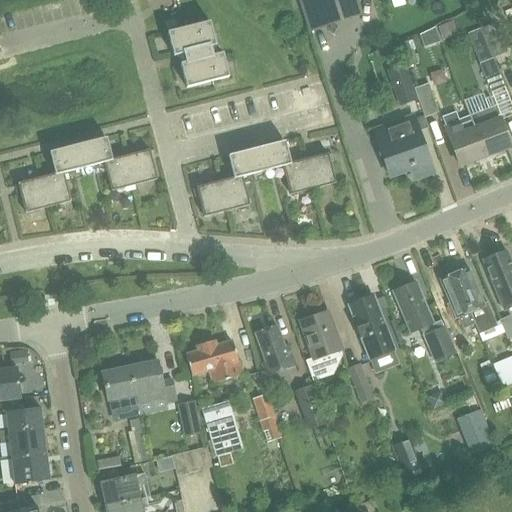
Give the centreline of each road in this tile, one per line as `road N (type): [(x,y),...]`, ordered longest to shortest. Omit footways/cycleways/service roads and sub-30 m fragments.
road 1 (residential): [(0,260),(133,247),(323,266)]
road 2 (residential): [(323,266),(51,323)]
road 3 (residential): [(511,192),(323,266)]
road 4 (residential): [(81,511),(51,323)]
